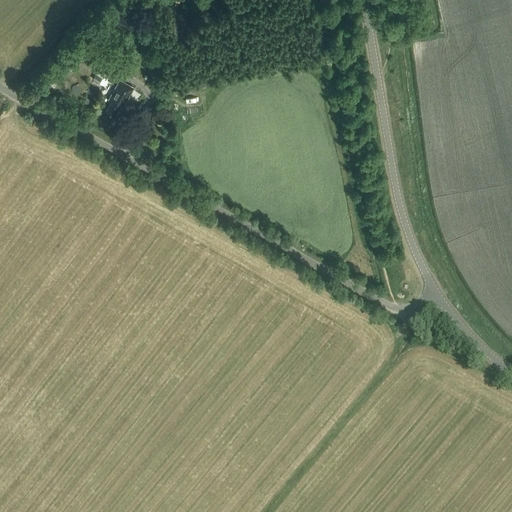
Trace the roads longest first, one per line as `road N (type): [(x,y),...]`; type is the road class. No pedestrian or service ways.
road 1 (unclassified): [(0,84),(387,306),(411,309),(438,295)]
road 2 (tertiary): [(438,295),(407,229),(362,0)]
